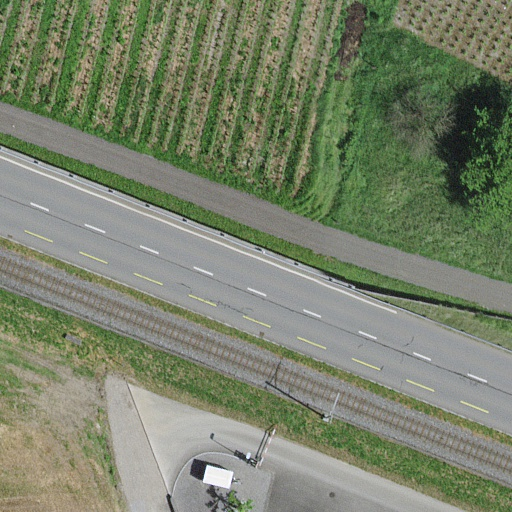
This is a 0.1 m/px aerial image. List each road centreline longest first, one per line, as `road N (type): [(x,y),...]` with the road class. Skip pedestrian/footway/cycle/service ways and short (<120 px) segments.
road 1 (secondary): [(0,194),(511,394)]
road 2 (residential): [(152,511),(145,461),(161,444),(199,435),(268,448),(433,511)]
road 3 (track): [(173,439),(125,402),(0,352)]
